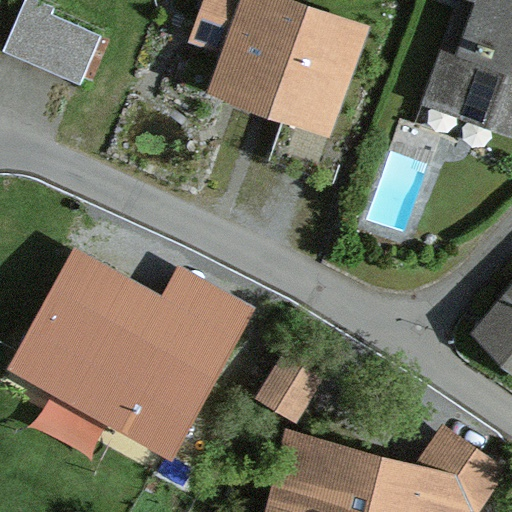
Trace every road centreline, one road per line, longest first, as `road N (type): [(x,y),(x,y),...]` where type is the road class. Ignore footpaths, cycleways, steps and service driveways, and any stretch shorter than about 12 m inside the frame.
road 1 (residential): [(391,344),(113,194),(0,155)]
road 2 (residential): [(391,344),(511,215)]
road 3 (residential): [(511,428),(391,344)]
